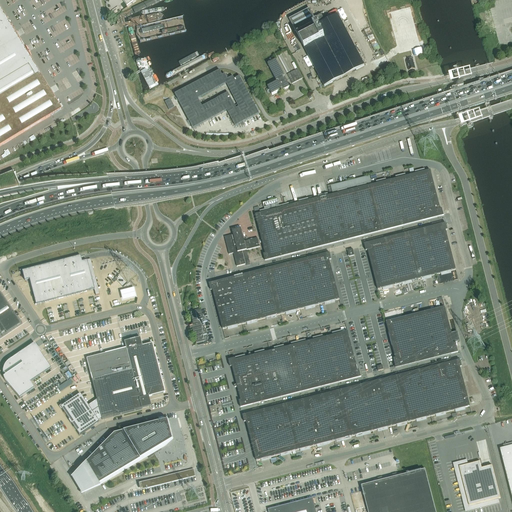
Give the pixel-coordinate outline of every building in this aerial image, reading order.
[(364,66),(338,15),(325,22),(321,15),(314,19),(309,9),(289,20),(324,87),(364,66)] [(2,12),(0,12),(0,146),(20,135),(61,110),(50,91),(36,68),(28,56),(25,50),(15,35),(11,27),(2,12)] [(183,17),(137,28),(141,42),(186,31),(183,17)] [(206,53),(164,75),(166,80),(208,58),(206,53)] [(408,59),(409,61),(406,62),(409,71),(415,69),(412,58),(408,59)] [(290,88),(284,77),(285,77),(276,60),(268,65),(277,81),(277,82),(268,87),(272,95),(282,90),(282,92),(290,88)] [(292,84),(302,79),(297,69),(287,75),(292,84)] [(221,76),(218,71),(173,94),(191,129),(226,111),(234,127),(239,124),(241,127),(243,126),(242,123),(258,115),(239,77),(233,80),(232,77),(227,80),(224,75),(221,76)] [(170,99),(165,102),(169,110),(174,107),(170,99)] [(416,175),(411,176),(422,220),(423,222),(444,216),(443,213),(442,209),(440,210),(430,171),(426,172),(425,172),(416,175)] [(423,222),(422,220),(411,176),(406,177),(396,180),(392,181),(403,225),(403,227),(423,222)] [(387,182),(377,184),(372,186),(384,230),(384,232),(403,227),(403,225),(392,181),(387,182)] [(338,194),(335,185),(328,187),(330,196),(334,195),(338,194)] [(384,232),(384,230),(372,186),(353,191),(364,234),(365,236),(384,232)] [(365,236),(364,234),(353,191),(338,194),(334,195),(345,239),(345,241),(365,236)] [(345,241),(345,239),(334,195),(330,196),(329,197),(328,197),(327,194),(324,195),(324,198),(323,198),(322,196),(319,197),(319,199),(318,199),(317,197),(314,198),(315,200),(314,200),(325,244),(326,246),(345,241)] [(314,200),(314,201),(313,201),(312,198),(309,199),(310,202),(309,202),(308,202),(308,199),(304,200),(305,203),(304,203),(303,203),(303,201),(299,202),(300,204),(299,204),(298,202),(295,203),(295,205),(306,249),(307,251),(326,246),(325,244),(314,200)] [(307,251),(306,249),(295,205),(294,205),(294,206),(293,203),(290,204),(290,206),(290,207),(289,207),(288,204),(285,205),(285,208),(280,209),(275,210),(287,254),(287,256),(307,251)] [(287,256),(287,254),(275,210),(255,215),(265,254),(264,255),(265,262),(281,258),(287,256)] [(425,231),(436,275),(456,270),(446,231),(448,231),(446,224),(425,229),(425,231)] [(245,242),(241,228),(232,231),(233,235),(225,237),(229,255),(234,254),(237,267),(246,265),(246,267),(251,265),(247,251),(244,242),(245,242)] [(436,275),(425,231),(425,229),(405,234),(405,236),(417,280),(436,275)] [(378,290),(417,280),(405,236),(405,234),(364,245),(366,251),(368,251),(378,290)] [(247,251),(247,250),(260,247),(258,238),(245,242),(244,242),(247,251)] [(308,261),(320,305),(339,300),(329,261),(331,260),(330,254),(330,253),(325,254),(308,259),(308,261)] [(80,256),(22,271),(23,273),(24,281),(29,279),(36,305),(94,290),(87,261),(82,262),(81,258),(80,256)] [(289,264),(289,266),(300,310),(320,305),(308,261),(308,259),(289,264)] [(270,271),(281,315),(300,310),(289,266),(289,264),(269,269),(270,271)] [(242,325),(281,315),(270,271),(269,269),(235,278),(230,279),(231,281),(242,325)] [(223,329),(242,325),(231,281),(230,279),(209,284),(211,291),(213,290),(214,295),(216,305),(223,330),(223,329)] [(134,288),(120,292),(121,295),(123,301),(136,297),(135,292),(134,288)] [(21,323),(0,292),(0,332),(1,334),(5,331),(6,333),(21,323)] [(455,346),(445,307),(444,307),(425,312),(437,358),(458,353),(456,346),(455,346)] [(191,324),(196,343),(208,340),(204,326),(205,326),(203,321),(200,309),(190,312),(193,323),(191,324)] [(396,369),(437,358),(425,312),(386,322),(396,361),(394,362),(396,369)] [(348,332),(309,342),(308,342),(301,344),(312,388),(312,390),(361,378),(359,371),(358,371),(348,332)] [(105,354),(86,359),(92,380),(97,400),(91,404),(101,419),(102,419),(102,420),(114,417),(142,410),(141,409),(151,406),(148,397),(152,396),(163,393),(165,393),(165,392),(164,392),(163,386),(161,378),(161,379),(159,369),(157,361),(152,344),(153,344),(152,343),(142,346),(140,338),(124,342),(126,348),(105,353),(105,354)] [(312,390),(312,388),(301,344),(277,350),(288,394),(289,396),(312,390)] [(277,350),(270,352),(254,356),(258,373),(265,400),(265,402),(289,396),(288,394),(277,350)] [(4,373),(5,375),(3,377),(4,379),(6,381),(20,398),(34,388),(30,382),(51,368),(40,352),(23,363),(17,355),(15,357),(11,359),(9,360),(7,362),(6,364),(4,366),(3,368),(3,371),(3,373),(4,373)] [(235,379),(258,373),(254,356),(236,360),(236,359),(231,360),(230,360),(229,360),(230,367),(232,367),(235,379)] [(470,407),(467,397),(465,387),(464,382),(460,368),(462,367),(461,364),(460,360),(458,361),(454,362),(444,364),(441,365),(439,366),(439,368),(450,412),(470,407)] [(419,371),(420,373),(431,417),(450,412),(439,368),(439,366),(425,369),(421,370),(419,371)] [(411,422),(431,417),(420,373),(419,371),(405,374),(400,376),(400,377),(411,422)] [(265,402),(265,400),(258,373),(235,379),(237,385),(235,386),(234,386),(234,387),(235,388),(236,388),(238,387),(241,401),(239,401),(241,408),(259,403),(261,401),(262,404),(262,405),(262,406),(263,406),(264,405),(264,404),(263,401),(265,402)] [(380,381),(381,382),(392,427),(411,422),(400,377),(400,376),(380,381)] [(59,387),(62,391),(74,383),(71,379),(59,387)] [(373,432),(392,427),(381,382),(380,381),(361,386),(361,387),(373,432)] [(353,437),(373,432),(361,387),(361,386),(341,391),(342,392),(353,437)] [(334,441),(353,437),(342,392),(341,391),(322,396),(322,397),(334,441)] [(80,394),(60,407),(79,435),(99,422),(98,421),(101,419),(91,404),(88,406),(80,394)] [(302,400),(303,402),(314,446),(334,441),(322,397),(322,396),(302,400)] [(295,451),(314,446),(303,402),(302,400),(283,405),(283,407),(295,451)] [(275,456),(295,451),(283,407),(283,405),(278,407),(263,410),(264,412),(275,456)] [(244,423),(246,422),(256,461),(275,456),(264,412),(263,410),(263,411),(245,415),(243,416),(244,420),(244,423)] [(168,419),(113,433),(73,474),(84,492),(147,454),(165,444),(166,445),(173,439),(173,438),(173,439),(168,420),(168,419)] [(511,446),(500,449),(511,497),(511,446)] [(480,462),(459,467),(469,506),(500,498),(492,466),(482,469),(480,462)] [(193,469),(141,483),(142,489),(142,490),(195,476),(193,469)] [(386,480),(362,486),(363,491),(368,511),(435,511),(425,470),(386,480)] [(316,511),(314,503),(313,498),(268,510),(268,511),(316,511)]
